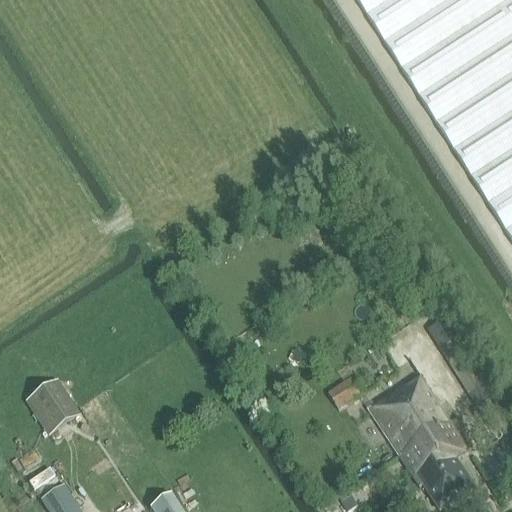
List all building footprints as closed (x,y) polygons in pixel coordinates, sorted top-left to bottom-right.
[(511,0),(355,0),(511,242),(511,0)] [(469,397),(485,387),(469,362),(453,372),(469,397)] [(328,396),(345,385),(336,373),(320,383),(328,396)] [(354,380),(345,385),(328,396),(327,397),(339,415),(366,398),(354,380)] [(80,417),(57,383),(25,404),(48,438),(80,417)] [(467,456),(450,430),(420,383),(407,391),(405,389),(368,413),(400,462),(418,491),(422,489),(437,511),(442,511),(473,492),(455,464),(467,456)] [(511,439),(511,427),(495,399),(478,410),(500,447),(511,439)] [(49,471),(28,485),(34,493),(54,479),(49,471)] [(76,511),(61,487),(41,499),(49,511),(76,511)] [(180,511),(171,497),(151,511),(180,511)]
